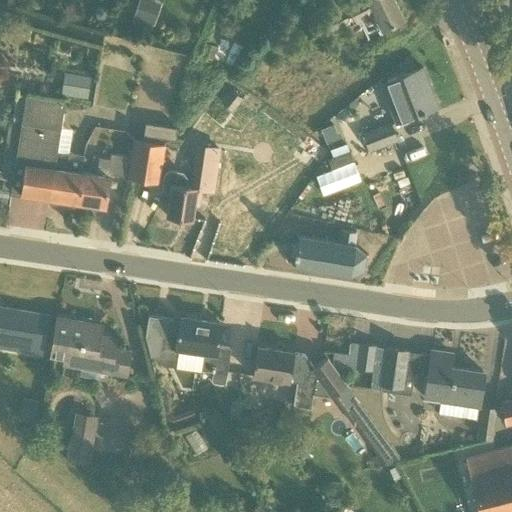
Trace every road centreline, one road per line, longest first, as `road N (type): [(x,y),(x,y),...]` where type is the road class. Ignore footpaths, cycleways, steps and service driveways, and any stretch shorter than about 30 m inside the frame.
road 1 (tertiary): [(0,245),(453,315),(511,305)]
road 2 (secondary): [(511,160),(451,0)]
